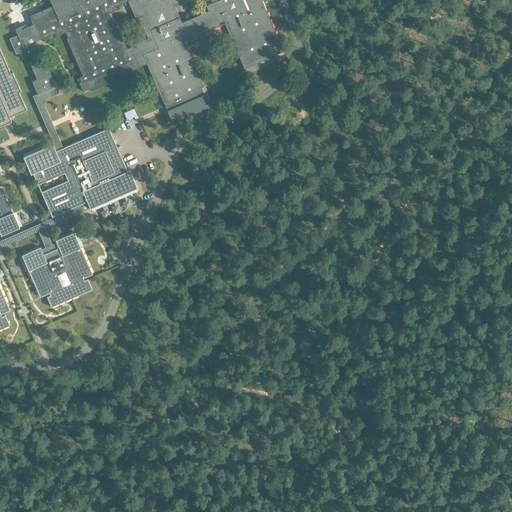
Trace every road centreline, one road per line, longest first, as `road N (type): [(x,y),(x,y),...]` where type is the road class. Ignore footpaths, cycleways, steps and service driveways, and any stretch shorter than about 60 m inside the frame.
road 1 (track): [(416,511),(353,452),(322,405),(391,223),(461,112),(511,52)]
road 2 (residential): [(0,369),(67,362),(88,346),(120,293),(180,146),(267,93),(297,60),(283,0)]
